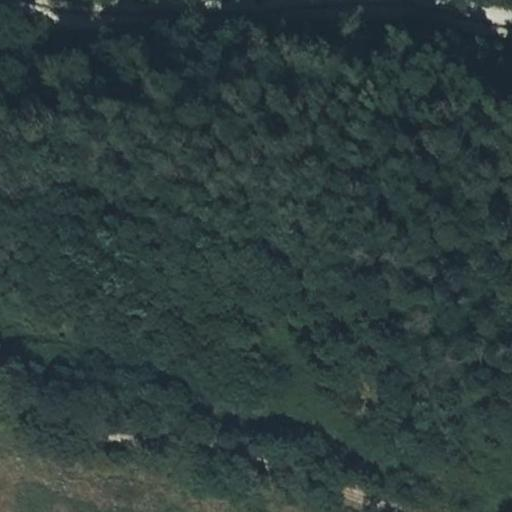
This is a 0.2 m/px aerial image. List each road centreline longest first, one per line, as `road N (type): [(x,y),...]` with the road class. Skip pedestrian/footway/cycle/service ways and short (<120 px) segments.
road 1 (track): [(397,511),(219,450),(69,432),(0,399)]
road 2 (track): [(33,0),(55,9),(403,0)]
